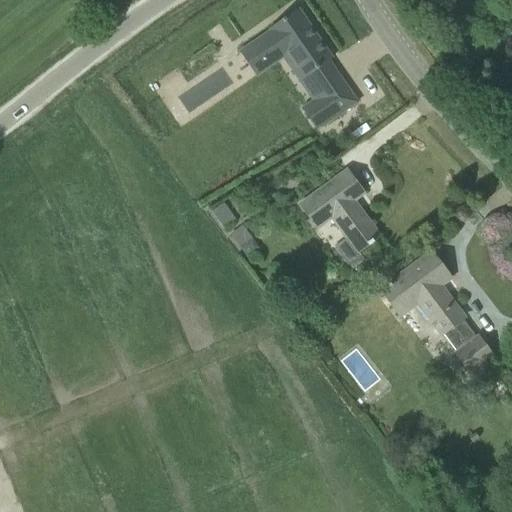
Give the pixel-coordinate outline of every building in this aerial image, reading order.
[(270,31),(249,45),(263,65),(284,51),(298,71),(303,68),(308,74),(318,67),(319,68),(308,75),(324,98),(308,110),(321,128),(357,103),(344,84),(344,85),(328,62),(327,61),(330,59),(328,56),(329,55),(327,52),(298,10),(269,30),(270,31)] [(334,248),(350,270),(363,261),(357,253),(379,237),(353,202),(363,194),(346,171),(300,206),(316,228),(331,217),(347,238),(334,248)] [(211,213),(224,231),(236,222),(223,204),(211,213)] [(251,241),(239,249),(246,259),(258,250),(251,241)] [(379,292),(399,318),(415,306),(438,337),(440,336),(453,354),(474,382),(485,374),(480,366),(492,357),(478,338),(476,339),(462,320),(463,319),(439,287),(450,279),(430,253),(379,292)]
